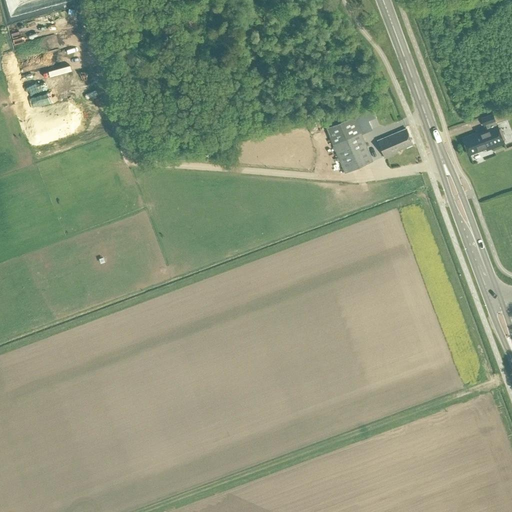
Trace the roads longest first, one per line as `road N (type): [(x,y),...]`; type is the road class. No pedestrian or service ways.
road 1 (primary): [(499,297),(431,131)]
road 2 (primary): [(431,131),(487,301)]
road 3 (primary): [(431,131),(382,0)]
